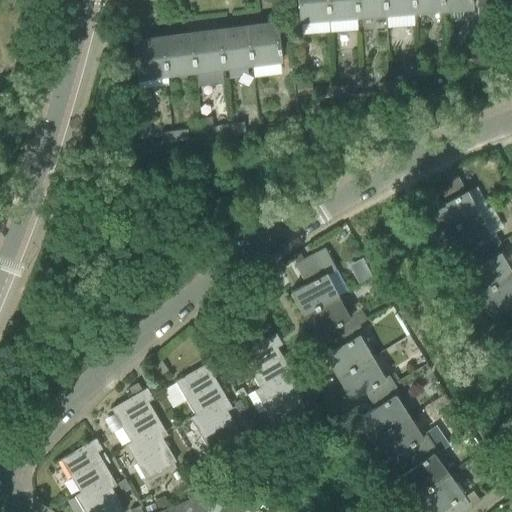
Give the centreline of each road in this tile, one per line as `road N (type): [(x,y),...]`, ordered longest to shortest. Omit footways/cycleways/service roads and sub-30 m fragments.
road 1 (residential): [(0,471),(116,359),(230,268),(352,192),(511,122)]
road 2 (residential): [(0,274),(90,0)]
